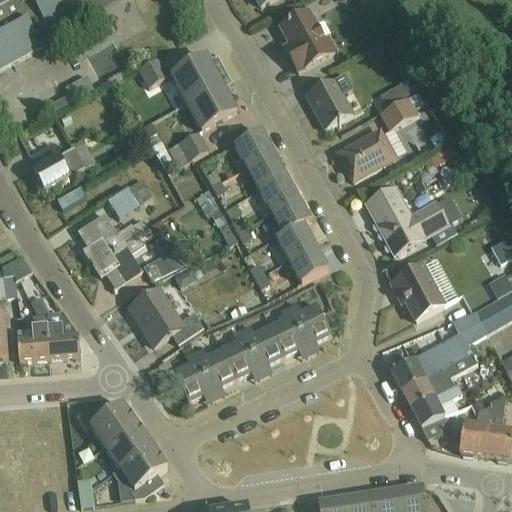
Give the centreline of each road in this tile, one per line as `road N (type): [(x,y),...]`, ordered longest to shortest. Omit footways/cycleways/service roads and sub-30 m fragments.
road 1 (residential): [(353,365),(362,271),(210,0)]
road 2 (residential): [(120,374),(0,190)]
road 3 (residential): [(204,505),(376,476),(412,461)]
road 4 (residential): [(353,365),(174,448)]
road 5 (residential): [(0,396),(101,387),(120,374)]
